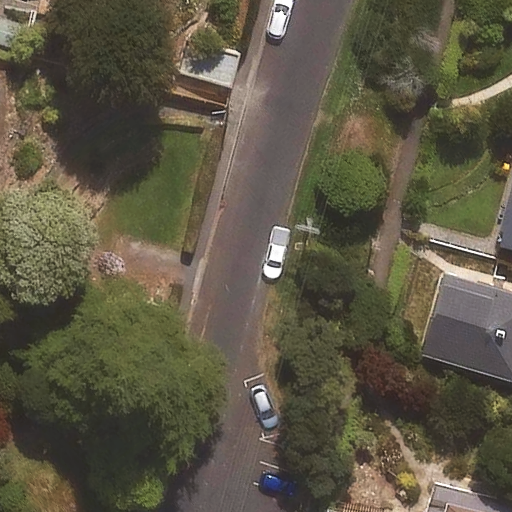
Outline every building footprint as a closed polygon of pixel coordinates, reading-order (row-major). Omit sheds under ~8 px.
[(41,6),(18,0),(0,0),(0,38),(29,47),(41,6)] [(241,44),(193,33),(185,72),(232,83),(241,44)] [(511,189),(500,238),(511,240),(511,189)] [(511,370),(511,283),(445,267),(425,348),(511,370)] [(511,511),(511,508),(448,496),(445,511),(511,511)] [(388,511),(389,510),(328,498),(325,511),(388,511)]
